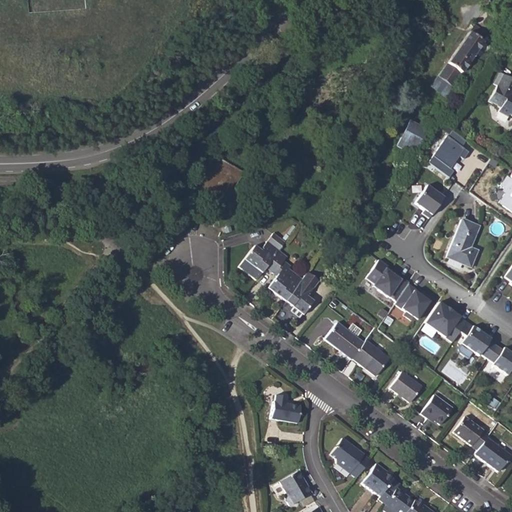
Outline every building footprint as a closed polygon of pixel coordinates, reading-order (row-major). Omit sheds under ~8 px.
[(429,87),(445,98),(452,88),(451,86),(487,34),(472,24),(429,87)] [(491,86),(494,88),(500,76),(497,74),(491,86)] [(511,90),(511,82),(500,76),(494,88),(486,103),(498,109),(496,113),(505,119),(507,116),(511,119),(511,95),(510,94),(511,90)] [(395,146),(414,156),(426,131),(408,121),(395,146)] [(451,127),(427,161),(450,177),(454,172),(450,169),(459,155),(464,158),(469,151),(461,146),(467,138),(451,127)] [(217,205),(239,173),(218,159),(196,189),(217,205)] [(511,179),(505,175),(500,183),(503,185),(501,188),(505,191),(499,202),(511,210),(511,179)] [(424,184),(412,202),(431,215),(443,196),(424,184)] [(445,258),(470,268),(476,250),(470,247),(478,226),(460,219),(445,258)] [(260,247),(254,255),(249,251),(232,272),(250,286),(263,269),(272,256),(276,251),(278,248),(267,239),(261,247),(260,247)] [(263,269),(274,277),(267,286),(284,300),(301,277),(289,269),(290,267),(284,263),(287,259),(276,251),(272,256),(263,269)] [(395,303),(407,284),(409,281),(387,268),(388,266),(377,259),(364,279),(372,284),(370,288),(395,303)] [(511,262),(503,275),(510,280),(508,282),(511,284),(511,262)] [(301,312),(303,313),(313,299),(307,295),(313,286),(319,279),(306,270),(301,277),(284,300),(292,305),(288,310),(298,317),(301,312)] [(394,304),(417,320),(431,301),(407,284),(395,303),(394,304)] [(423,324),(451,343),(465,320),(437,303),(423,324)] [(350,354),(362,338),(334,318),(322,335),(350,355),(350,354)] [(489,337),(475,326),(462,344),(477,354),(479,352),(485,357),(494,343),(488,339),(489,337)] [(362,338),(350,354),(374,371),(387,353),(364,336),(362,338)] [(501,348),(494,343),(485,357),(492,362),(490,363),(505,374),(511,363),(511,352),(502,346),(501,348)] [(390,383),(409,398),(421,382),(401,368),(390,383)] [(428,412),(439,420),(451,404),(433,391),(420,409),(426,414),(428,412)] [(273,421),(300,425),(303,407),(287,405),(288,398),(277,397),(277,403),(275,403),(273,421)] [(453,426),(477,444),(487,432),(489,428),(465,411),(453,426)] [(474,448),(498,466),(511,450),(487,432),(477,444),(474,448)] [(345,471),(357,480),(371,461),(343,440),(331,456),(336,460),(337,465),(344,470),(345,471)] [(364,483),(381,496),(391,484),(393,481),(382,473),(383,471),(377,466),(364,483)] [(284,495),(290,507),(312,495),(300,472),(280,482),(286,494),(284,495)] [(407,511),(417,500),(399,487),(398,489),(391,484),(381,496),(380,498),(388,504),(384,509),(388,511),(407,511)] [(407,511),(435,511),(430,507),(429,508),(417,500),(407,511)]
